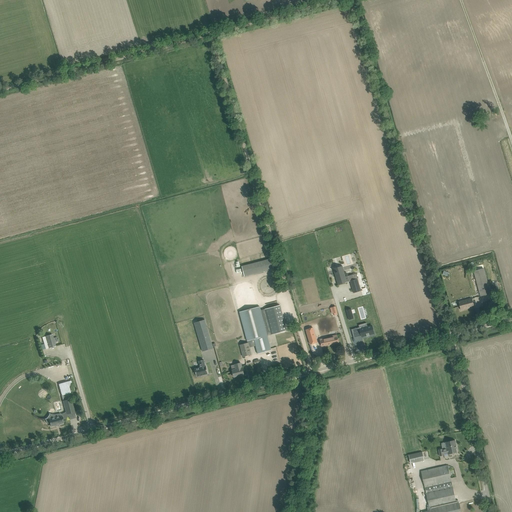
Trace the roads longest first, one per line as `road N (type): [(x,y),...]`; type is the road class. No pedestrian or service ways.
road 1 (unclassified): [(0,455),(451,334)]
road 2 (track): [(211,34),(311,371)]
road 3 (track): [(451,334),(352,0)]
road 4 (track): [(0,89),(211,34)]
road 5 (unclassified): [(493,511),(451,334)]
road 6 (track): [(294,511),(311,371)]
road 7 (track): [(211,34),(339,0)]
